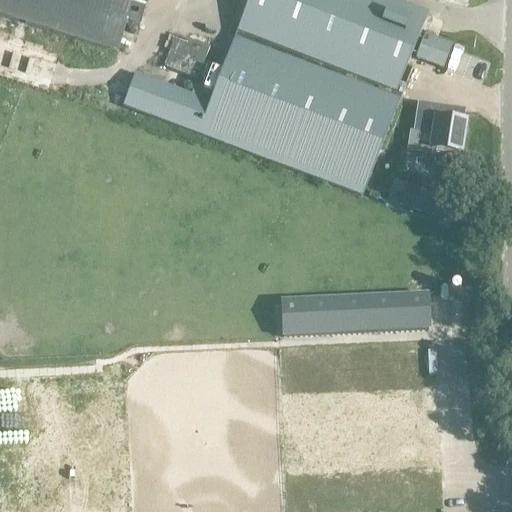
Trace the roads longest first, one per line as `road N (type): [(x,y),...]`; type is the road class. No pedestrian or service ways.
road 1 (unclassified): [(510,218),(511,75)]
road 2 (unclassified): [(511,345),(510,218)]
